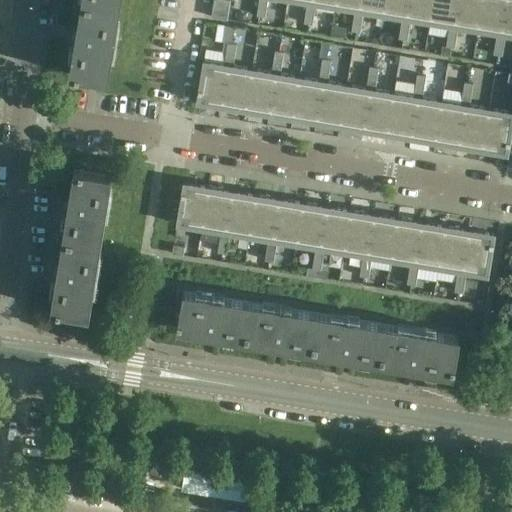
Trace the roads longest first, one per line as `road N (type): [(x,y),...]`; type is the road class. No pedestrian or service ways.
road 1 (tertiary): [(511,430),(2,349)]
road 2 (residential): [(511,193),(21,117)]
road 3 (residential): [(11,252),(21,117)]
